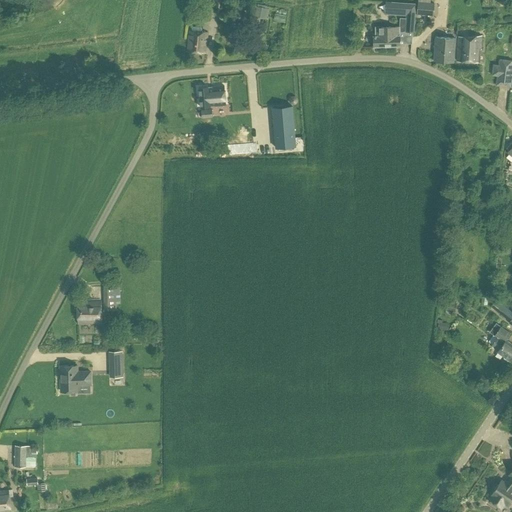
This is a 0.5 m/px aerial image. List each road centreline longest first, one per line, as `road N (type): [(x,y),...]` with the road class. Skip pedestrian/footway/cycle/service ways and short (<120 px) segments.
road 1 (unclassified): [(511,126),(458,85),(402,61),(356,58),(146,82)]
road 2 (unclassified): [(0,416),(144,145),(152,107),(146,82)]
road 3 (unclassified): [(146,82),(0,102)]
road 4 (unclassified): [(426,511),(511,391)]
